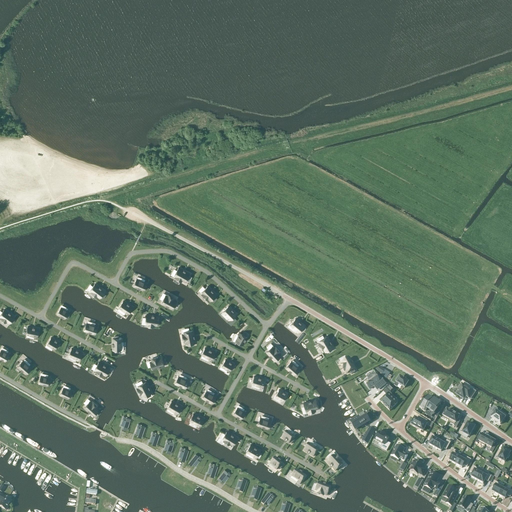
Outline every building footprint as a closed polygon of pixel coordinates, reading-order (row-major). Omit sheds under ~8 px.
[(185,270),(188,264),(180,260),(177,266),(185,270)] [(185,282),(190,273),(178,266),(174,275),(175,276),(174,277),(182,281),(182,280),(185,282)] [(132,287),(143,291),(148,281),(144,279),(143,281),(136,278),(132,287)] [(48,282),(47,282),(43,290),(51,293),(55,281),(49,279),(48,282)] [(99,299),(101,297),(103,298),(105,295),(104,294),(105,291),(95,283),(89,290),(91,291),(89,293),(96,298),(97,297),(99,299)] [(210,301),(212,300),(213,301),(216,298),(215,297),(217,295),(207,285),(201,292),(202,293),(201,295),(206,300),(208,299),(210,301)] [(161,303),(173,309),(177,300),(174,299),(175,298),(167,294),(166,296),(165,295),(161,303)] [(127,316),(133,306),(123,300),(118,308),(124,312),(123,314),(127,316)] [(229,322),(237,314),(228,305),(221,312),(227,317),(226,319),(229,322)] [(56,314),(64,319),(69,311),(61,306),(56,314)] [(10,323),(11,322),(13,323),(15,319),(13,318),(15,316),(4,308),(0,314),(0,316),(0,317),(0,319),(6,323),(7,322),(10,323)] [(240,313),(249,319),(252,315),(243,309),(240,313)] [(157,326),(159,316),(146,314),(144,323),(146,323),(146,325),(154,327),(154,326),(157,326)] [(295,317),(289,325),(296,331),(295,332),(297,334),(305,325),(295,317)] [(83,331),(95,335),(98,324),(94,323),(94,324),(86,322),(83,331)] [(37,339),(39,328),(28,325),(26,335),(33,337),(33,338),(37,339)] [(185,345),(196,343),(195,337),(194,338),(193,335),(194,335),(193,330),(189,331),(188,328),(182,329),(182,333),(181,334),(183,342),(185,342),(185,345)] [(243,345),(248,337),(239,332),(234,341),(243,345)] [(319,342),(317,343),(322,350),(323,350),(325,352),(334,347),(327,335),(318,340),(319,342)] [(54,350),(59,341),(51,336),(46,345),(54,350)] [(123,338),(112,338),(112,350),(122,350),(122,342),(123,342),(123,338)] [(266,347),(268,349),(265,352),(274,362),(281,355),(279,353),(280,352),(275,345),(274,346),(271,343),(266,347)] [(78,362),(83,352),(72,347),(68,356),(75,359),(74,361),(78,362)] [(209,349),(205,347),(201,356),(201,357),(208,361),(209,359),(212,361),(216,352),(212,350),(211,351),(209,350),(209,349)] [(1,348),(0,350),(0,358),(5,362),(10,353),(1,348)] [(148,368),(151,367),(152,370),(165,366),(164,363),(166,363),(165,359),(163,360),(162,357),(159,358),(158,357),(150,359),(151,360),(146,362),(148,368)] [(342,364),(340,365),(344,372),(346,372),(347,374),(356,369),(350,357),(341,362),(342,364)] [(16,367),(25,375),(33,366),(30,364),(29,365),(23,359),(16,367)] [(229,361),(225,359),(222,365),(222,364),(219,368),(226,372),(227,371),(229,372),(231,369),(233,370),(235,366),(233,365),(234,363),(232,362),(231,363),(229,362),(229,361)] [(291,360),(285,368),(294,375),(301,367),(293,360),(292,361),(291,360)] [(105,376),(110,367),(98,361),(94,369),(96,370),(95,372),(102,376),(103,375),(105,376)] [(385,371),(380,367),(377,372),(382,375),(385,371)] [(40,374),(38,384),(48,386),(50,377),(40,374)] [(185,389),(186,387),(188,388),(190,384),(188,383),(190,378),(185,376),(185,377),(180,374),(179,376),(178,375),(174,384),(185,389)] [(369,380),(365,383),(370,389),(376,385),(379,389),(386,384),(382,379),(379,382),(374,376),(372,374),(367,378),(369,380)] [(259,388),(262,389),(265,378),(261,377),(261,378),(258,377),(258,376),(254,375),(251,384),(252,384),(251,386),(259,388)] [(400,376),(395,383),(396,383),(394,386),(397,388),(399,385),(405,389),(409,383),(406,380),(403,378),(403,379),(400,376)] [(137,388),(136,388),(140,396),(141,395),(143,398),(147,396),(148,398),(153,396),(151,394),(152,393),(150,389),(149,389),(148,386),(149,386),(147,381),(143,383),(137,386),(137,388)] [(458,388),(455,394),(464,400),(466,397),(469,399),(474,392),(466,387),(461,383),(458,388)] [(389,392),(380,401),(390,411),(398,404),(396,403),(398,401),(391,394),(395,390),(389,385),(386,389),(389,392)] [(63,386),(59,395),(68,399),(72,390),(63,386)] [(289,396),(286,395),(287,393),(285,392),(285,393),(282,392),(283,391),(279,388),(276,394),(275,394),(273,398),(280,402),(280,400),(283,402),(284,399),(286,400),(289,396)] [(201,398),(212,404),(217,395),(214,393),(208,389),(207,390),(206,389),(201,398)] [(303,414),(307,413),(307,414),(316,411),(316,410),(318,409),(315,398),(310,400),(311,401),(308,402),(308,400),(303,402),(304,406),(301,407),(303,414)] [(429,398),(421,407),(427,411),(428,410),(434,414),(441,406),(437,403),(435,404),(433,402),(434,401),(429,398)] [(83,407),(93,416),(99,409),(97,407),(98,406),(92,400),(90,402),(89,400),(83,407)] [(177,416),(182,406),(178,404),(175,403),(176,402),(172,400),(167,408),(168,409),(167,411),(173,414),(174,414),(177,416)] [(245,411),(243,410),(244,409),(238,405),(235,409),(236,409),(232,414),(240,420),(241,418),(243,419),(246,416),(244,414),(245,411)] [(494,414),(491,418),(500,425),(505,418),(496,412),(498,410),(495,408),(492,412),(494,414)] [(447,410),(442,418),(449,421),(448,422),(449,423),(454,414),(447,410)] [(197,427),(199,428),(204,418),(200,416),(200,417),(197,416),(198,415),(193,413),(189,422),(190,422),(189,424),(196,428),(197,427)] [(357,419),(353,421),(358,429),(362,427),(362,428),(367,425),(366,424),(370,422),(365,414),(361,416),(361,415),(356,418),(357,419)] [(454,414),(449,423),(454,426),(454,427),(456,428),(460,422),(457,420),(459,417),(454,414)] [(257,426),(268,429),(272,419),(268,417),(261,415),(261,416),(260,416),(257,426)] [(123,419),(121,425),(123,426),(122,429),(127,430),(130,419),(127,417),(124,416),(123,418),(126,419),(125,420),(123,419)] [(427,421),(419,417),(418,419),(415,418),(410,425),(423,432),(427,425),(426,424),(427,421)] [(469,438),(475,427),(468,423),(466,425),(463,424),(460,430),(463,432),(462,434),(469,438)] [(137,427),(135,433),(138,434),(137,437),(141,438),(145,427),(141,425),(138,424),(137,426),(140,427),(140,428),(137,427)] [(370,427),(362,441),(367,444),(375,430),(370,427)] [(288,445),(290,443),(291,444),(294,441),(292,440),(294,437),(292,435),(293,434),(287,429),(284,433),(285,434),(281,439),(288,445)] [(231,433),(227,430),(225,434),(222,432),(219,437),(223,440),(222,441),(229,445),(230,444),(233,446),(238,437),(233,435),(233,436),(231,434),(231,433)] [(379,432),(374,440),(382,445),(380,448),(387,451),(391,444),(387,442),(389,438),(386,436),(386,435),(380,431),(379,432)] [(431,434),(427,440),(430,442),(428,445),(435,449),(440,440),(434,437),(434,436),(431,434)] [(478,437),(475,443),(478,444),(478,443),(485,446),(489,439),(483,435),(481,439),(478,437)] [(489,439),(485,446),(485,447),(485,445),(486,446),(491,449),(490,452),(492,453),(496,447),(493,446),(495,442),(489,439)] [(440,440),(435,449),(441,452),(443,449),(446,450),(450,444),(446,442),(446,443),(440,440)] [(308,443),(303,451),(313,458),(319,448),(316,446),(310,442),(309,443),(308,443)] [(261,454),(259,453),(261,450),(257,447),(256,448),(254,447),(254,446),(250,444),(245,452),(246,453),(245,454),(252,458),(253,458),(255,459),(257,457),(259,458),(261,454)] [(397,446),(391,456),(399,461),(400,459),(405,462),(408,456),(403,453),(405,450),(397,446)] [(180,451),(179,456),(181,457),(180,460),(184,462),(188,450),(184,449),(185,448),(181,447),(181,449),(184,450),(183,452),(180,451)] [(499,450),(495,456),(498,458),(497,460),(505,464),(511,453),(504,449),(502,452),(499,450)] [(451,450),(448,456),(451,458),(449,462),(456,465),(460,456),(455,453),(455,452),(451,450)] [(341,463),(342,462),(336,455),(335,456),(332,453),(327,457),(329,460),(326,462),(335,472),(343,465),(341,463)] [(196,454),(188,463),(191,466),(198,458),(200,460),(201,458),(199,456),(199,457),(196,454)] [(460,456),(456,465),(462,469),(464,465),(467,467),(470,460),(467,459),(466,459),(460,456)] [(278,461),(278,460),(275,457),(271,462),(270,462),(267,466),(273,470),(274,469),(276,471),(278,468),(280,470),(283,466),(281,465),(282,463),(280,462),(278,461)] [(423,465),(416,461),(410,471),(417,474),(418,474),(423,476),(426,471),(421,468),(423,465)] [(473,466),(469,472),(472,474),(470,477),(477,481),(482,472),(476,469),(476,468),(473,466)] [(302,474),(299,473),(300,472),(296,469),(291,477),(290,479),(297,483),(300,484),(306,476),(302,473),(302,474)] [(224,470),(217,479),(220,482),(227,474),(229,476),(231,474),(228,472),(224,470)] [(177,477),(183,480),(185,476),(180,472),(177,477)] [(482,472),(477,481),(484,484),(485,481),(488,482),(492,476),(488,474),(488,475),(482,472)] [(431,473),(424,487),(432,491),(433,488),(436,490),(433,496),(437,498),(443,486),(440,485),(440,484),(436,482),(439,477),(431,473)] [(239,482),(237,488),(240,489),(239,492),(243,493),(246,482),(243,481),(243,480),(240,479),(239,481),(242,482),(242,483),(239,482)] [(494,481),(491,487),(494,489),(492,492),(498,496),(503,487),(497,484),(498,483),(494,481)] [(316,492),(315,494),(322,497),(323,495),(327,497),(331,487),(326,485),(325,486),(323,485),(323,484),(318,482),(317,486),(314,485),(311,491),(316,492)] [(457,491),(449,486),(443,497),(448,500),(446,503),(452,507),(458,496),(454,494),(457,491)] [(503,487),(498,496),(505,499),(507,496),(510,497),(511,493),(511,490),(509,489),(509,490),(503,487)] [(88,497),(88,494),(96,494),(96,489),(85,488),(85,493),(85,497),(88,497)] [(268,493),(261,503),(264,505),(266,503),(268,505),(272,500),(270,498),(270,497),(273,499),(274,498),(271,495),(271,496),(268,493)] [(4,497),(0,494),(0,502),(0,503),(0,507),(5,510),(11,501),(4,497)] [(471,501),(464,497),(459,506),(466,510),(465,511),(466,511),(469,511),(473,506),(469,504),(471,501)]
